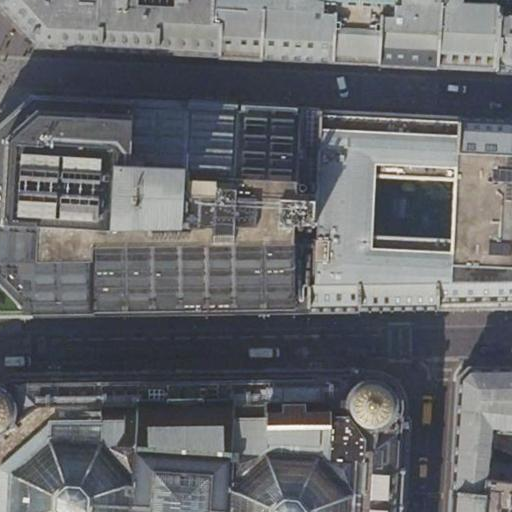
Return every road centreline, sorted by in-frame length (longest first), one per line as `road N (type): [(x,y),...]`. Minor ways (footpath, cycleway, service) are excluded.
road 1 (residential): [(511,96),(33,74)]
road 2 (residential): [(0,347),(442,342)]
road 3 (residential): [(431,511),(442,342)]
